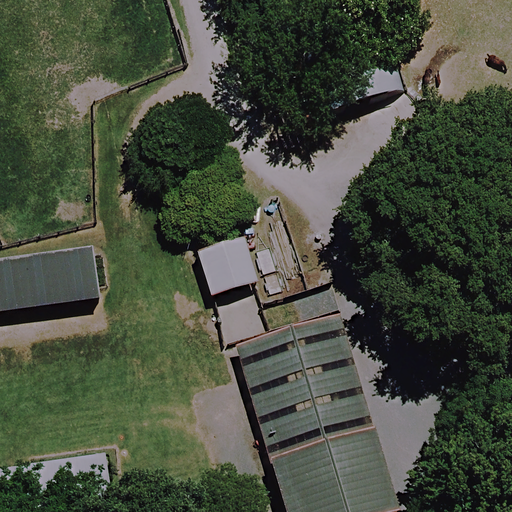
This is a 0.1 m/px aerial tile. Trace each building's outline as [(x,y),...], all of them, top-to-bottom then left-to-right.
[(337,82),(349,116),(406,96),(394,62),(337,82)] [(259,291),(245,244),(198,258),(212,305),(259,291)] [(374,248),(331,260),(357,350),(399,338),(374,248)] [(0,266),(0,328),(88,317),(80,257),(0,266)] [(394,511),(341,335),(241,365),(285,511),(394,511)] [(0,511),(210,511),(206,485),(113,501),(106,459),(0,476),(0,511)]
